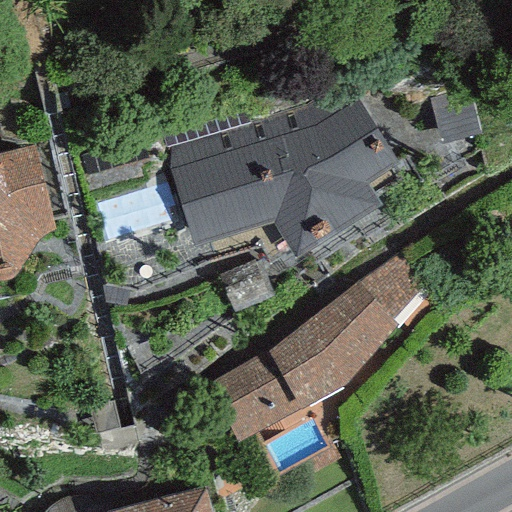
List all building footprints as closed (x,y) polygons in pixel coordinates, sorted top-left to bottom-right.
[(254,120),(168,149),(203,264),(257,246),(268,259),(400,179),(391,164),(397,159),(348,81),(328,90),(254,120)] [(0,269),(3,269),(9,269),(14,266),(17,262),(22,255),(27,246),(31,238),(38,232),(46,227),(54,223),(34,142),(0,150),(0,269)] [(432,297),(393,257),(267,346),(213,378),(236,433),(345,378),(392,320),(402,329),(432,297)] [(212,511),(204,482),(106,507),(107,511),(212,511)] [(107,511),(106,507),(102,494),(63,496),(52,501),(41,511),(107,511)]
